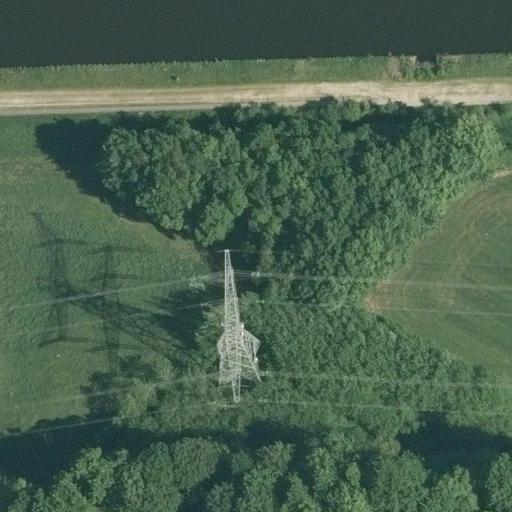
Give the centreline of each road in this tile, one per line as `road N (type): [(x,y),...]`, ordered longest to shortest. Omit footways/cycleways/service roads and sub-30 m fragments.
road 1 (track): [(511,84),(0,99)]
road 2 (track): [(286,511),(354,440),(451,438),(511,447)]
